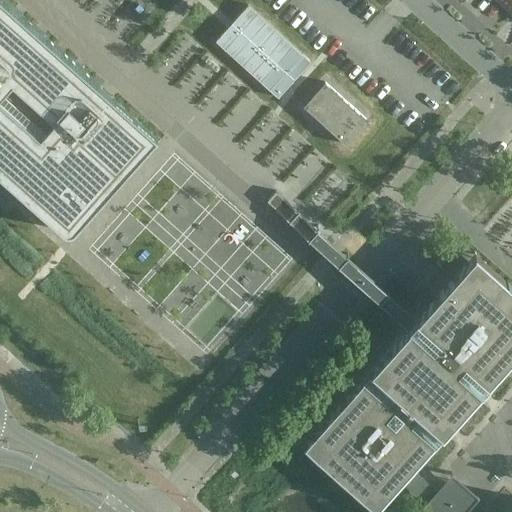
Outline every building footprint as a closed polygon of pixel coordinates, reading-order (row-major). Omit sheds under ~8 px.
[(77,225),(157,136),(4,0),(0,0),(0,173),(61,228),(65,231),(70,230),(75,228),(77,225)] [(511,8),(511,0),(497,0),(510,11),(511,8)] [(310,60),(247,4),(215,40),(278,96),(310,60)] [(367,119),(324,81),(303,105),(345,143),(367,119)] [(417,315),(302,443),(311,450),(368,501),(375,507),(399,480),(424,502),(421,505),(429,511),(462,511),(468,506),(474,511),(488,511),(475,500),(479,495),(451,470),(436,488),(412,466),(489,379),(511,353),(511,284),(505,278),(474,251),(417,315)]
